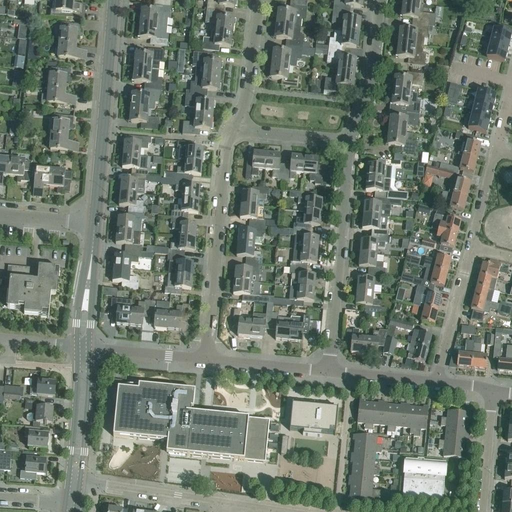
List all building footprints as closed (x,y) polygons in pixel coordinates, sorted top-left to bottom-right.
[(72,6),(72,0),(56,0),(55,12),(50,12),(50,17),(82,20),(83,7),(72,6)] [(235,0),(206,0),(206,11),(219,13),(220,7),(235,8),(235,0)] [(283,0),(294,1),(294,8),(306,9),(307,0),(283,0)] [(361,9),(362,0),(333,0),(332,12),(345,14),(346,7),(361,9)] [(423,7),(419,6),(403,5),(402,18),(417,20),(416,27),(428,28),(432,28),(432,27),(434,28),(435,15),(423,14),(423,7)] [(142,11),(141,25),(166,27),(167,20),(169,20),(170,8),(157,6),(157,12),(142,11)] [(305,21),(306,9),(294,8),(293,13),(278,11),(277,26),(300,29),(301,21),(305,21)] [(218,19),(219,13),(206,11),(204,24),(216,25),(215,33),(232,35),(233,20),(218,19)] [(345,19),(345,14),(332,12),(331,24),(342,26),(342,33),(358,35),(360,21),(345,19)] [(80,37),(81,25),(61,24),(60,45),(75,46),(76,37),(82,38),(82,37),(80,37)] [(141,25),(140,39),(154,41),(154,47),(167,48),(168,35),(166,35),(166,27),(141,25)] [(299,36),(300,29),(277,26),(275,39),(290,41),(289,48),(302,49),(303,36),(299,36)] [(400,30),(399,45),(423,48),(423,39),(427,40),(428,33),(428,28),(416,27),(415,32),(400,30)] [(509,44),(511,34),(494,30),(491,40),(509,44)] [(232,35),(215,33),(212,32),(211,41),(203,40),(202,51),(214,53),(215,47),(230,48),(232,35)] [(358,35),(342,33),(335,33),(334,40),(329,40),(328,52),(341,54),(342,47),(356,49),(358,35)] [(506,53),(509,44),(491,40),(489,49),(506,53)] [(75,52),(75,46),(60,45),(58,59),(85,61),(86,53),(75,52)] [(422,55),(423,48),(399,45),(397,58),(412,60),(411,66),(424,67),(426,55),(422,55)] [(300,61),(302,49),(289,48),(289,53),(274,51),(272,66),(288,67),(295,68),(296,61),(300,61)] [(504,63),(506,53),(489,49),(486,59),(504,63)] [(163,64),(164,51),(151,50),(151,56),(136,55),(135,69),(159,72),(160,64),(163,64)] [(340,59),(341,54),(328,52),(326,64),(338,66),(337,73),(353,75),(355,61),(340,59)] [(206,56),(193,55),(192,68),(203,69),(203,77),(219,78),(220,64),(205,63),(206,56)] [(287,75),(288,67),(272,66),(271,79),(285,81),(285,87),(298,89),(299,77),(287,75)] [(70,83),(71,71),(50,69),(48,90),(65,92),(65,83),(71,83),(70,83)] [(159,79),(159,72),(135,69),(134,83),(149,85),(148,91),(161,92),(161,87),(162,79),(159,79)] [(352,89),(353,75),(337,73),(336,81),(325,80),(324,92),(336,93),(337,87),(352,89)] [(422,88),(423,75),(411,74),(410,80),(395,78),(393,93),(410,94),(411,86),(422,88)] [(218,92),(219,78),(203,77),(195,76),(194,84),(190,83),(190,92),(189,96),(198,96),(202,97),(203,91),(218,92)] [(64,98),(65,92),(48,90),(48,96),(41,96),(41,104),(74,106),(75,99),(64,98)] [(161,96),(161,92),(148,91),(147,97),(133,95),(131,110),(148,111),(148,103),(160,104),(161,96)] [(493,106),(495,96),(478,92),(475,101),(493,106)] [(422,100),(417,99),(417,95),(410,94),(393,93),(392,106),(407,108),(406,114),(419,116),(420,112),(420,108),(423,109),(424,103),(424,101),(422,100)] [(198,102),(198,96),(189,96),(185,95),(184,108),(196,109),(195,116),(212,118),(213,103),(198,102)] [(490,115),(493,106),(475,101),(473,111),(490,115)] [(147,118),(148,111),(131,110),(130,123),(145,124),(145,131),(157,132),(158,119),(147,118)] [(488,125),(490,115),(473,111),(470,120),(488,125)] [(73,129),(74,114),(73,114),(73,117),(53,116),(51,137),(67,138),(68,129),(74,130),(74,129),(73,129)] [(418,128),(419,116),(406,114),(405,120),(391,118),(389,133),(406,135),(406,126),(418,128)] [(210,131),(212,118),(195,116),(194,124),(183,123),(182,135),(195,136),(195,130),(210,131)] [(486,134),(488,125),(470,120),(468,130),(486,134)] [(413,135),(406,135),(389,133),(388,146),(402,148),(402,154),(415,155),(416,143),(412,143),(413,135)] [(477,160),(480,146),(473,144),(475,139),(456,133),(455,140),(461,141),(457,155),(464,157),(477,160)] [(67,144),(67,138),(51,137),(50,151),(77,153),(78,145),(67,144)] [(124,143),(123,156),(140,157),(140,150),(148,151),(148,145),(150,145),(151,139),(139,138),(138,144),(126,143),(124,143)] [(189,149),(190,143),(177,142),(177,148),(179,149),(178,154),(186,155),(185,162),(202,164),(203,150),(189,149)] [(265,171),(266,154),(254,153),(252,166),(246,166),(247,162),(245,178),(251,179),(251,177),(257,178),(258,170),(265,171)] [(280,155),(266,154),(265,171),(273,172),(272,179),(278,180),(278,181),(283,182),(284,169),(278,169),(280,155)] [(123,156),(122,169),(136,170),(135,176),(147,177),(148,171),(146,171),(147,166),(147,158),(140,157),(123,156)] [(296,174),(303,174),(304,158),(292,156),(290,170),(284,169),(283,182),(289,183),(290,181),(296,181),(296,174)] [(473,174),(477,160),(464,157),(460,171),(473,174)] [(318,159),(304,158),(303,174),(310,175),(310,183),(315,183),(315,185),(330,187),(332,170),(317,168),(318,159)] [(9,176),(11,160),(0,159),(0,186),(1,187),(2,176),(9,176)] [(29,183),(31,162),(11,160),(9,176),(17,177),(17,183),(17,181),(29,183)] [(395,181),(396,168),(400,168),(401,163),(398,162),(378,160),(378,161),(382,161),(381,167),(367,166),(366,179),(395,181)] [(201,177),(202,164),(185,162),(185,169),(177,169),(177,174),(175,174),(174,180),(187,181),(187,175),(201,177)] [(425,173),(452,180),(453,173),(427,166),(425,173)] [(49,187),(50,172),(47,172),(37,170),(34,197),(42,197),(43,186),(49,187)] [(71,173),(61,172),(50,172),(49,187),(57,188),(57,194),(58,192),(69,193),(71,173)] [(121,181),(120,193),(136,195),(144,196),(145,189),(145,183),(147,183),(147,177),(135,176),(135,182),(121,181)] [(394,189),(395,181),(366,179),(365,192),(379,193),(378,199),(402,201),(407,201),(408,194),(397,193),(394,189)] [(186,187),(187,181),(174,180),(174,186),(175,186),(175,192),(183,193),(182,200),(199,202),(200,188),(186,187)] [(467,198),(470,184),(457,181),(456,187),(450,185),(449,194),(453,195),(467,198)] [(242,193),(241,206),(258,208),(264,208),(264,201),(266,201),(266,195),(268,195),(269,190),(252,188),(256,189),(256,194),(242,193)] [(120,193),(119,207),(132,208),(132,214),(144,215),(145,209),(143,209),(143,203),(136,202),(136,195),(120,193)] [(298,199),(298,205),(305,205),(304,213),(321,214),(322,201),(308,200),(309,194),(296,193),(296,199),(298,199)] [(463,212),(467,198),(453,195),(450,209),(463,212)] [(401,207),(402,201),(378,199),(378,205),(364,203),(363,216),(387,219),(388,218),(390,218),(391,206),(401,207)] [(197,215),(199,202),(182,200),(181,207),(174,207),(173,212),(171,212),(171,218),(183,219),(184,213),(197,215)] [(241,206),(240,219),(253,221),(253,226),(266,228),(266,222),(264,222),(265,216),(265,208),(264,208),(258,208),(241,206)] [(419,207),(417,213),(429,216),(431,210),(419,207)] [(320,227),(321,214),(304,213),(303,220),(296,219),(295,225),(293,224),(293,231),(306,232),(306,226),(320,227)] [(118,218),(117,232),(133,233),(141,234),(141,227),(142,221),(144,221),(144,215),(132,214),(131,220),(118,218)] [(387,226),(387,219),(363,216),(362,230),(375,231),(375,237),(388,238),(388,231),(386,231),(387,226)] [(457,236),(461,222),(435,216),(431,230),(437,231),(457,236)] [(183,225),(183,219),(171,218),(170,225),(172,225),(172,230),(179,231),(179,238),(195,240),(196,226),(183,225)] [(239,231),(237,244),(255,246),(261,246),(262,239),(263,239),(263,233),(265,233),(266,228),(253,226),(252,232),(239,231)] [(305,238),(306,232),(293,231),(292,237),(294,237),(294,243),(301,243),(300,251),(318,252),(319,239),(305,238)] [(453,251),(457,236),(437,231),(436,239),(442,241),(440,247),(453,251)] [(117,232),(115,245),(129,246),(129,252),(141,253),(141,247),(140,247),(140,241),(141,234),(133,233),(117,232)] [(387,244),(388,238),(375,237),(375,243),(361,241),(360,255),(376,256),(377,249),(384,249),(385,243),(387,244)] [(194,252),(195,240),(179,238),(178,245),(170,245),(170,250),(168,250),(167,256),(180,258),(181,251),(194,252)] [(433,250),(435,244),(423,241),(421,247),(433,250)] [(237,244),(236,257),(250,259),(249,264),(262,265),(263,259),(261,259),(261,253),(254,253),(255,246),(237,244)] [(316,265),(318,252),(300,251),(300,258),(292,257),(292,263),(290,263),(289,269),(302,270),(303,264),(316,265)] [(114,256),(113,270),(130,271),(130,264),(138,264),(139,259),(140,259),(141,253),(129,252),(128,258),(114,256)] [(376,263),(376,256),(360,255),(359,268),(372,269),(372,275),(384,276),(385,269),(383,269),(383,263),(376,263)] [(180,263),(180,258),(167,256),(167,262),(169,262),(168,268),(176,269),(175,276),(192,278),(193,264),(180,263)] [(447,274),(451,260),(438,257),(437,261),(426,258),(423,267),(429,269),(434,271),(447,274)] [(482,265),(479,276),(496,281),(498,274),(506,276),(507,271),(499,269),(501,264),(489,261),(488,266),(482,265)] [(235,269),(234,282),(251,284),(258,284),(259,277),(260,271),(262,271),(262,265),(249,264),(249,270),(235,269)] [(56,295),(57,276),(56,276),(56,278),(54,277),(55,270),(59,270),(39,268),(38,271),(30,270),(30,269),(8,267),(11,267),(7,309),(18,310),(18,306),(25,307),(24,315),(42,316),(42,313),(48,313),(48,319),(51,295),(56,295)] [(302,276),(302,270),(289,269),(289,274),(291,275),(290,288),(297,288),(314,290),(315,277),(302,276)] [(113,270),(112,283),(126,284),(125,290),(138,291),(138,285),(136,285),(137,279),(129,278),(130,271),(113,270)] [(444,288),(447,274),(434,271),(431,285),(444,288)] [(384,282),(384,276),(372,275),(371,281),(358,279),(356,293),(373,294),(373,286),(381,287),(381,282),(384,282)] [(404,275),(402,283),(415,286),(417,279),(404,275)] [(191,290),(192,278),(175,276),(175,283),(167,282),(167,288),(165,288),(164,294),(181,296),(181,295),(177,295),(177,289),(191,290)] [(494,292),(496,281),(479,276),(476,288),(494,292)] [(234,282),(233,295),(246,296),(246,302),(242,302),(259,304),(259,298),(257,297),(258,291),(258,284),(251,284),(234,282)] [(438,313),(441,298),(432,296),(433,291),(417,287),(416,293),(428,296),(424,309),(438,313)] [(313,303),(314,290),(297,288),(296,296),(289,295),(289,301),(286,301),(286,307),(303,308),(299,308),(300,302),(313,303)] [(491,304),(491,303),(494,292),(476,288),(474,299),(491,304)] [(372,301),(373,294),(356,293),(355,305),(369,307),(368,313),(377,313),(381,314),(381,308),(379,307),(380,301),(372,301)] [(499,305),(491,303),(491,304),(474,299),(471,311),(473,311),(470,321),(481,324),(484,314),(489,315),(490,310),(498,312),(499,305)] [(112,301),(111,315),(112,311),(117,312),(116,325),(129,327),(131,310),(131,302),(124,302),(112,301)] [(131,310),(129,327),(142,328),(143,314),(149,315),(150,302),(145,302),(144,304),(138,303),(138,310),(131,310)] [(150,302),(149,315),(155,315),(154,329),(167,330),(169,313),(169,306),(162,305),(156,305),(157,303),(150,302)] [(270,327),(272,314),(273,305),(266,304),(265,316),(260,315),(259,322),(252,322),(250,338),(264,340),(265,326),(270,327)] [(169,313),(167,330),(180,332),(181,318),(187,319),(187,323),(189,306),(182,305),(182,307),(176,307),(176,314),(169,313)] [(434,326),(438,313),(424,309),(421,323),(434,326)] [(250,338),(252,322),(244,321),(245,313),(240,313),(240,311),(234,310),(232,327),(233,327),(233,323),(239,323),(237,337),(250,338)] [(288,342),(290,325),(290,321),(277,319),(278,314),(272,314),(270,327),(277,327),(275,341),(288,342)] [(304,317),(304,319),(290,318),(290,321),(290,325),(288,342),(301,343),(303,330),(309,330),(308,334),(310,318),(304,317)] [(392,327),(412,332),(414,325),(394,320),(392,327)] [(363,355),(365,339),(358,338),(358,331),(353,330),(353,331),(347,331),(346,338),(352,339),(350,354),(363,355)] [(383,348),(384,348),(387,331),(379,330),(379,333),(373,332),(372,339),(365,339),(363,355),(376,357),(378,343),(384,344),(383,348)] [(428,350),(431,336),(421,333),(414,331),(411,346),(417,347),(428,350)] [(495,335),(493,356),(500,357),(501,345),(500,345),(501,335),(495,335)] [(387,339),(384,350),(390,352),(392,346),(396,347),(397,342),(393,340),(387,339)] [(487,357),(480,357),(481,346),(473,345),(473,350),(472,356),(473,356),(471,369),(486,370),(487,357)] [(428,351),(428,350),(417,347),(411,346),(407,359),(413,361),(424,364),(426,357),(428,358),(429,351),(428,351)] [(505,361),(498,360),(497,372),(511,373),(511,347),(507,347),(505,361)] [(473,356),(472,356),(458,354),(456,368),(471,369),(473,356)] [(54,398),(55,384),(33,382),(33,388),(30,388),(30,396),(54,398)] [(118,389),(113,437),(163,442),(167,442),(166,454),(168,454),(265,464),(269,422),(190,414),(191,409),(193,409),(195,392),(120,384),(120,389),(118,389)] [(5,387),(5,391),(4,400),(20,402),(20,398),(23,398),(24,389),(5,387)] [(241,396),(240,414),(276,418),(278,399),(241,396)] [(40,409),(41,403),(26,401),(25,407),(34,408),(34,415),(30,415),(28,415),(27,417),(27,420),(28,422),(30,423),(33,423),(44,424),(44,425),(47,425),(47,424),(52,425),(53,410),(40,409)] [(368,431),(370,404),(364,404),(364,401),(359,401),(357,424),(365,425),(364,431),(368,431)] [(380,426),(382,403),(378,403),(377,405),(370,404),(368,431),(372,431),(373,425),(380,426)] [(391,433),(393,406),(387,406),(387,404),(382,403),(380,426),(387,427),(387,433),(391,433)] [(337,410),(293,405),(293,404),(292,404),(290,432),(290,431),(303,432),(303,436),(321,437),(321,434),(334,435),(334,436),(335,436),(338,409),(337,409),(337,410)] [(403,428),(405,405),(400,405),(400,407),(393,406),(391,433),(395,434),(395,428),(403,428)] [(413,435),(416,409),(409,408),(409,406),(405,405),(403,428),(410,429),(409,435),(413,435)] [(426,431),(428,408),(423,407),(423,409),(416,409),(413,435),(413,438),(420,438),(420,430),(426,431)] [(441,419),(441,423),(467,425),(468,419),(470,419),(471,414),(448,412),(447,419),(441,419)] [(467,432),(467,425),(441,423),(440,427),(446,428),(445,435),(469,437),(469,433),(467,432)] [(40,429),(25,427),(24,438),(28,438),(27,448),(47,450),(47,449),(46,449),(47,436),(49,437),(49,436),(36,435),(37,429),(40,429)] [(468,442),(469,437),(445,435),(445,442),(439,442),(438,446),(465,448),(466,441),(468,442)] [(355,441),(355,448),(381,450),(382,446),(376,446),(377,438),(353,436),(353,441),(355,441)] [(286,456),(288,439),(289,439),(289,438),(282,438),(281,456),(287,456),(286,456)] [(464,455),(465,448),(438,446),(438,450),(444,450),(443,458),(466,460),(467,455),(464,455)] [(352,454),(351,459),(374,461),(375,454),(381,454),(381,450),(355,448),(354,455),(352,454)] [(44,475),(45,462),(46,462),(34,460),(34,455),(37,455),(22,453),(21,464),(26,464),(25,473),(20,472),(20,480),(36,481),(36,475),(45,476),(45,475),(44,475)] [(0,455),(0,471),(10,472),(11,456),(0,455)] [(374,468),(374,461),(351,459),(351,463),(353,464),(352,470),(379,473),(380,469),(374,468)] [(443,504),(444,483),(446,463),(424,462),(424,460),(417,460),(417,461),(405,460),(402,501),(443,504)] [(379,477),(379,473),(352,470),(352,477),(349,477),(349,482),(372,484),(373,476),(379,477)] [(351,486),(350,493),(379,496),(381,496),(381,492),(371,491),(372,484),(349,482),(349,486),(351,486)] [(511,486),(510,486),(510,493),(503,492),(502,505),(511,505),(511,486)] [(347,500),(347,505),(370,507),(370,501),(378,502),(379,496),(350,493),(349,500),(347,500)]
